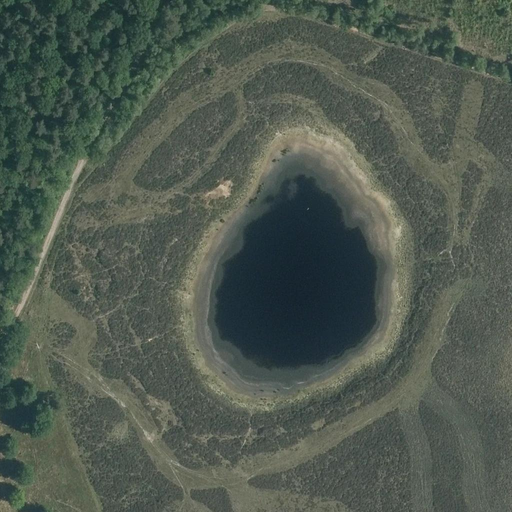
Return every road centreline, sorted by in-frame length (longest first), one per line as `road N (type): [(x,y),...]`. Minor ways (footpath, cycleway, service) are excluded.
road 1 (track): [(0,339),(164,0)]
road 2 (track): [(511,75),(408,46),(315,7),(279,5)]
